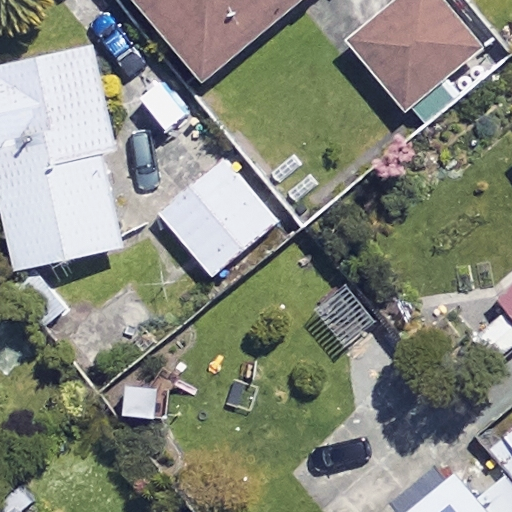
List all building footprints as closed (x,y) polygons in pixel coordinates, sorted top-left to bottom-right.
[(322,0),(146,0),(216,86),(322,0)] [(492,53),(446,0),(419,0),(362,49),(418,116),(492,53)] [(125,151),(101,50),(0,73),(0,169),(6,168),(31,275),(135,251),(112,154),(125,151)] [(285,228),(231,160),(166,211),(219,279),(285,228)] [(511,511),(511,480),(490,452),(413,510),(414,511),(511,511)]
